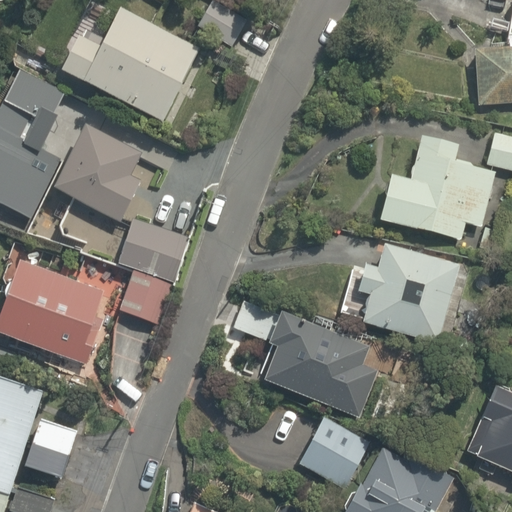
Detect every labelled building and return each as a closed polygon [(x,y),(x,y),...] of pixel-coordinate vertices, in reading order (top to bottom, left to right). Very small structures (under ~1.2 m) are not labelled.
[(68,34),(49,69),(155,122),(190,50),(106,9),(92,35),(81,30),(77,38),(68,34)] [(501,47),(459,45),(475,108),(511,104),(511,34),(502,33),(501,47)] [(57,98),(9,67),(0,82),(0,202),(25,216),(40,185),(113,222),(135,180),(124,174),(134,154),(73,123),(53,153),(39,144),(56,116),(49,111),(57,98)] [(511,133),(486,127),(479,163),(511,171),(511,133)] [(451,144),(414,136),(404,179),(378,174),(368,233),(378,235),(381,224),(456,241),(460,226),(477,230),(491,169),(447,159),(451,144)] [(372,244),(367,268),(353,265),(348,289),(362,292),(356,323),(408,336),(408,338),(434,344),(453,263),(372,244)] [(96,329),(87,325),(98,296),(6,262),(0,278),(0,338),(72,365),(81,369),(96,329)] [(168,288),(126,272),(111,310),(154,326),(168,288)] [(227,330),(260,343),(251,377),(353,421),(373,372),(357,365),(363,349),(269,310),(239,299),(227,330)] [(511,377),(499,371),(491,387),(486,384),(471,417),(483,422),(466,458),(509,478),(506,483),(511,485),(511,377)] [(0,495),(34,391),(0,379),(0,495)] [(365,437),(314,414),(290,466),(341,489),(365,437)] [(74,433),(30,418),(13,467),(56,482),(74,433)] [(428,511),(449,478),(381,435),(332,511),(428,511)] [(44,511),(49,499),(12,487),(4,511),(44,511)] [(222,511),(223,511),(182,498),(177,511),(222,511)]
